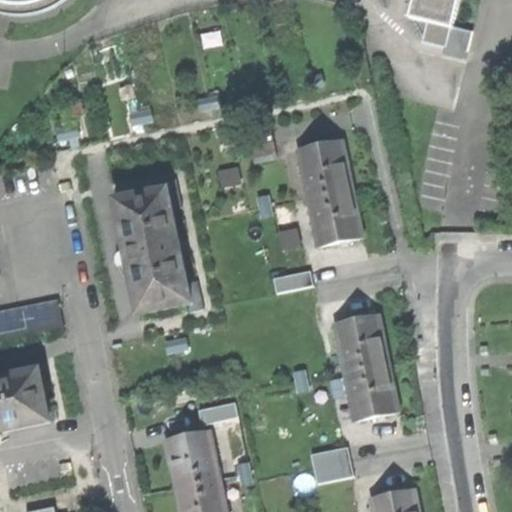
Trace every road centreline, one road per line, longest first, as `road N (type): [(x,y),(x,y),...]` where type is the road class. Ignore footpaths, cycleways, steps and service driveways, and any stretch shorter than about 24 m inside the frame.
road 1 (residential): [(475,511),(450,317),(463,271)]
road 2 (residential): [(463,271),(408,269),(366,94)]
road 3 (residential): [(106,427),(66,233),(33,239)]
